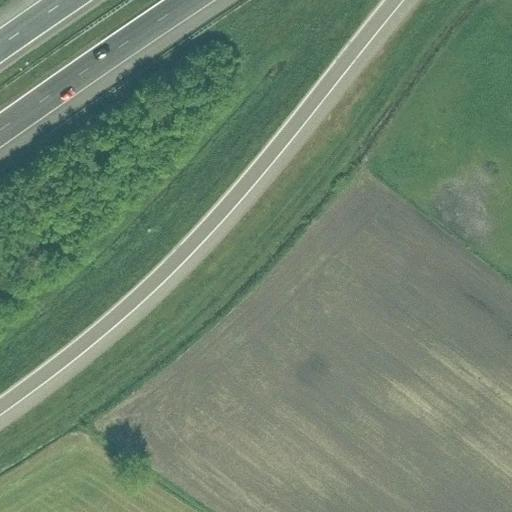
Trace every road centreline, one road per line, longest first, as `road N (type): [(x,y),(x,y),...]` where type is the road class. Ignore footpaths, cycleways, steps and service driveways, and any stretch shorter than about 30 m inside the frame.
road 1 (motorway): [(0,406),(131,302),(195,239),(393,0)]
road 2 (motorway): [(0,130),(189,0)]
